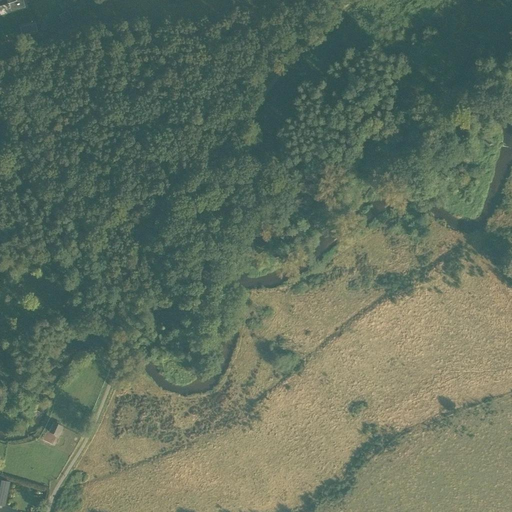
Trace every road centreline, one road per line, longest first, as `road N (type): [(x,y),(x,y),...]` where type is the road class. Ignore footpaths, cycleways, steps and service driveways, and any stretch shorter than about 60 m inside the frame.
road 1 (track): [(128,335),(143,239),(198,162),(336,12)]
road 2 (track): [(231,21),(43,69),(0,66)]
